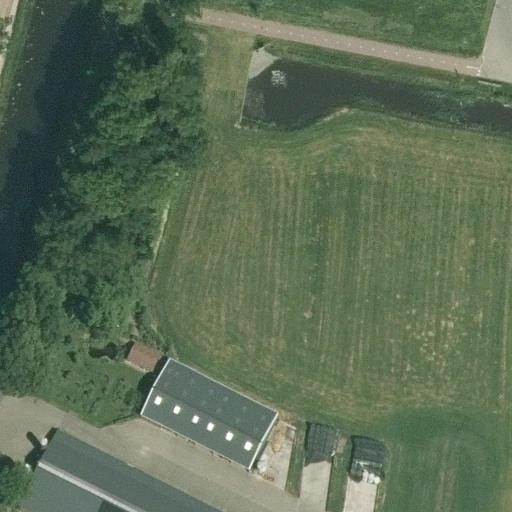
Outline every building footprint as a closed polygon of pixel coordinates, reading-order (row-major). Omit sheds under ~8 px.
[(120,332),(126,320),(118,317),(112,328),(120,332)] [(151,377),(160,361),(147,354),(139,371),(151,377)] [(173,368),(146,422),(254,477),(282,423),(173,368)] [(208,511),(57,435),(19,510),(22,511),(208,511)] [(316,470),(310,491),(330,497),(336,477),(316,470)]
